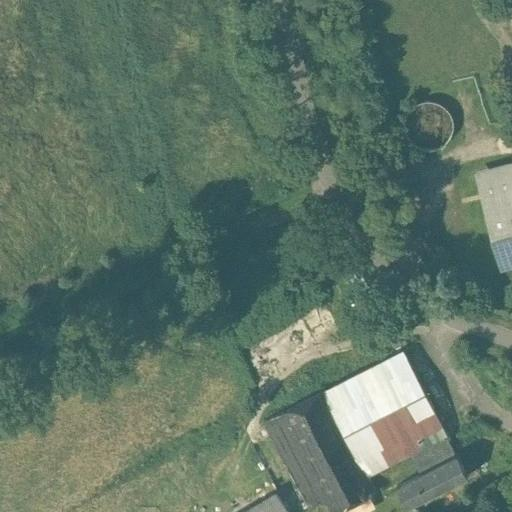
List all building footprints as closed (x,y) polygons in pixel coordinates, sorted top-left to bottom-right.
[(452,132),(454,123),(452,114),(446,106),(438,101),(429,99),(420,101),(412,106),(406,114),(405,124),(407,133),(412,141),(420,146),(429,148),(439,146),(447,140),(452,132)] [(511,167),(478,177),(501,263),(511,260),(511,167)] [(405,349),(324,390),(368,477),(411,454),(421,474),(457,456),(447,436),(449,435),(405,349)] [(368,477),(324,390),(265,421),(311,511),(336,511),(376,492),(368,477)] [(421,474),(400,485),(410,505),(468,475),(458,455),(421,474)] [(289,511),(279,493),(244,511),(289,511)]
